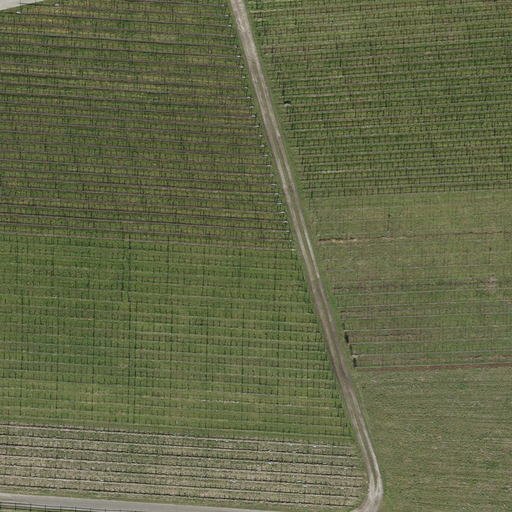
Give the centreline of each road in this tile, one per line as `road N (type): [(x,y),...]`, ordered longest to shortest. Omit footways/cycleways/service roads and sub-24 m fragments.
road 1 (track): [(371,511),(377,488),(235,0)]
road 2 (track): [(0,498),(198,511)]
